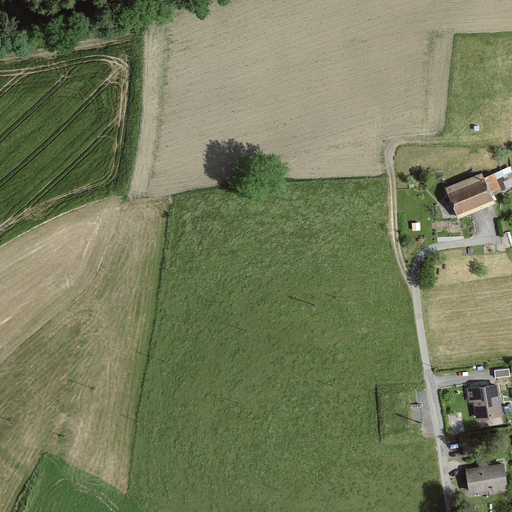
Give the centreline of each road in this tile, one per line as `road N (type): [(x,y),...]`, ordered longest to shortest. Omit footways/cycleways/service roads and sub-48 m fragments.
road 1 (residential): [(431,382),(417,266),(434,248),(481,239)]
road 2 (residential): [(451,511),(431,382)]
